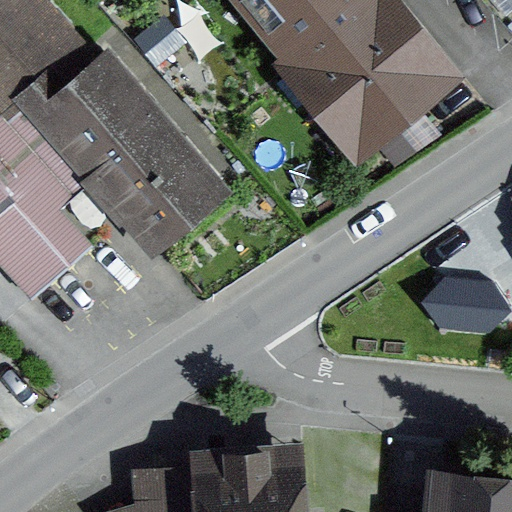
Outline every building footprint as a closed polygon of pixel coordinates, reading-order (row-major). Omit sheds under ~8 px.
[(86,160),(155,237),(215,184),(92,46),(85,52),(39,0),(0,0),(0,104),(25,132),(46,114),(86,160)] [(374,0),(318,46),(278,80),(339,154),(440,71),(381,0),(374,0)] [(279,0),(318,46),(374,0),(279,0)] [(511,0),(491,0),(505,16),(511,10),(511,0)] [(48,193),(86,160),(46,114),(25,132),(0,104),(0,197),(29,172),(48,193)] [(29,172),(0,197),(0,261),(32,297),(93,243),(48,193),(29,172)] [(415,304),(428,326),(468,330),(484,311),(471,289),(432,286),(415,304)] [(139,477),(140,511),(293,511),(291,464),(163,471),(163,475),(139,477)] [(511,511),(511,485),(438,479),(435,511),(511,511)]
